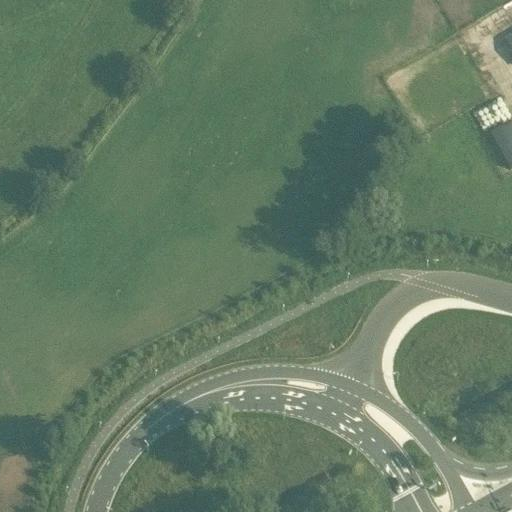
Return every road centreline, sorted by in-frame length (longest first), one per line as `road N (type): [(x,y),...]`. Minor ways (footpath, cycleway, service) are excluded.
road 1 (unclassified): [(346,385),(375,331),(427,281),(511,300)]
road 2 (secondary): [(469,511),(418,429),(346,385)]
road 3 (secondary): [(346,385),(294,374),(241,377),(188,399)]
road 4 (secondary): [(188,399),(135,439),(96,511)]
road 5 (secondary): [(188,399),(251,399),(328,415)]
road 6 (secondary): [(328,415),(373,439),(426,511)]
